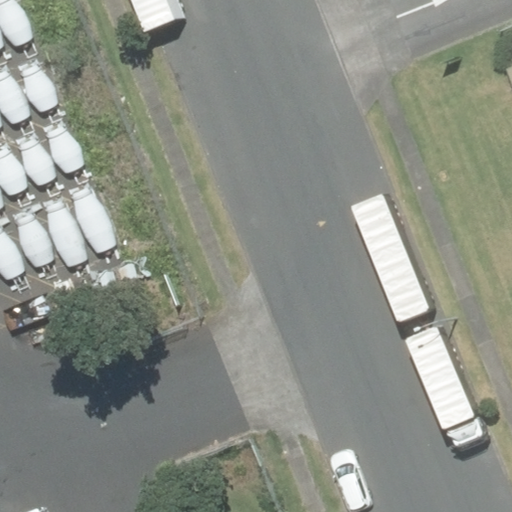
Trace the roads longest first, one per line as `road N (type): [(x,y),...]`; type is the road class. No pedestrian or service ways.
road 1 (unclassified): [(453,511),(244,0)]
road 2 (unknown): [(0,423),(32,440),(100,419),(215,370),(361,287)]
